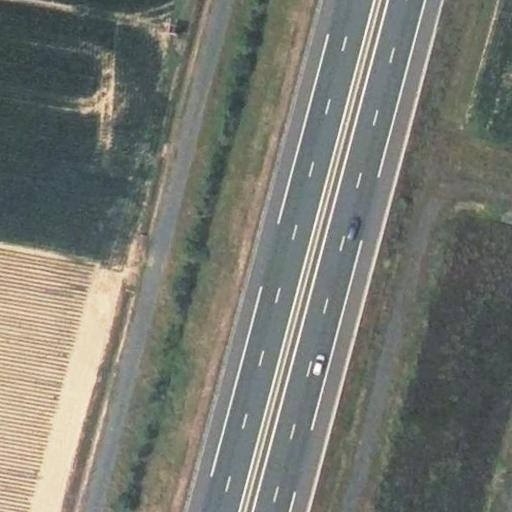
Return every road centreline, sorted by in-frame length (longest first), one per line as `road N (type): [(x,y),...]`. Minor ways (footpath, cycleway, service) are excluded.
road 1 (motorway): [(272,511),(407,0)]
road 2 (motorway): [(353,0),(218,511)]
road 3 (track): [(223,0),(91,511)]
